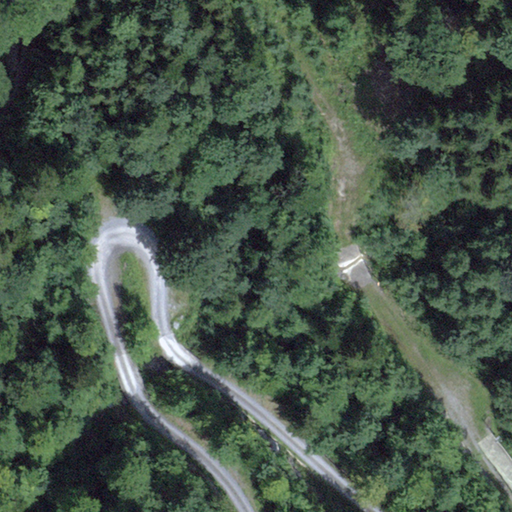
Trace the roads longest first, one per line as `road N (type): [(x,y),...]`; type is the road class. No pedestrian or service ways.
road 1 (track): [(373,511),(259,409),(180,357),(150,254),(127,233),(111,234),(99,255),(137,401),(217,467),(247,511)]
road 2 (track): [(511,499),(355,273),(342,247),(344,134),(248,0)]
